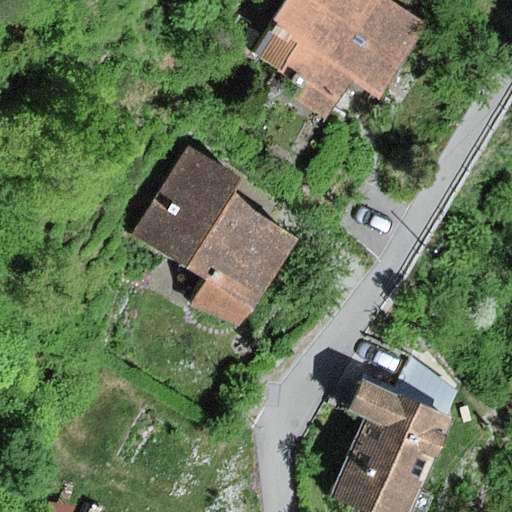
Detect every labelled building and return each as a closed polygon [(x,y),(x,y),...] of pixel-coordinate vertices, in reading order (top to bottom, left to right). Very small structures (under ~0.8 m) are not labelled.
[(433,26),(391,0),(301,0),(263,62),(304,87),(294,103),(328,125),(355,82),(386,101),(433,26)] [(252,182),(190,146),(137,236),(220,285),(207,306),(249,331),(305,237),(242,200),(252,182)] [(413,358),(397,392),(450,415),(460,391),(413,358)] [(397,392),(368,380),(353,412),(371,420),(335,502),(358,511),(419,511),(460,420),(450,415),(397,392)] [(48,511),(74,511),(75,507),(51,502),(48,511)]
